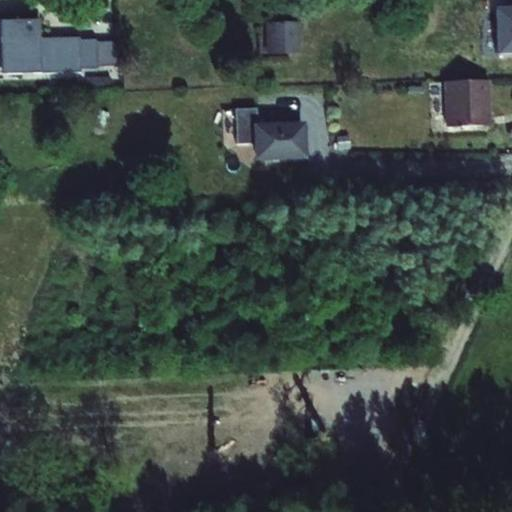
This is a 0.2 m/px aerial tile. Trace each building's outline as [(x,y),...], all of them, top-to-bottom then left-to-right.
[(311,0),(312,10),(331,9),(330,0),(311,0)] [(495,55),(511,54),(511,7),(493,8),(495,55)] [(269,28),(296,28),(294,12),(268,12),(269,28)] [(6,72),(83,71),(82,34),(48,34),(48,16),(5,17),(6,72)] [(269,28),(269,53),(296,53),(296,28),(269,28)] [(489,112),(488,81),(445,83),(447,127),(483,126),(483,113),(489,112)] [(301,127),(257,129),(256,109),(234,110),(236,146),(256,145),(257,159),(303,157),(301,127)] [(267,127),(292,126),(291,111),(267,112),(267,127)] [(93,125),(101,129),(107,116),(99,112),(93,125)] [(375,132),(364,142),(373,153),(385,144),(375,132)]
